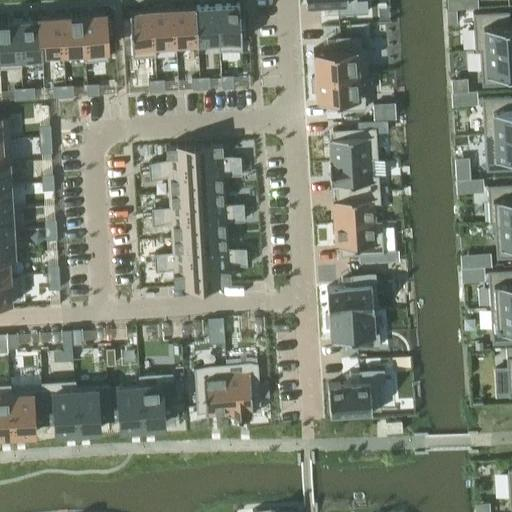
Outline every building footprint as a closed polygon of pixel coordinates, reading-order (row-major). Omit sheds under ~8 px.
[(305,0),(306,3),(323,2),(337,1),(338,12),(338,14),(368,11),(366,0),(305,0)] [(239,4),(216,5),(219,42),(218,42),(218,52),(242,50),(241,41),(242,41),(241,35),(245,34),(244,20),(240,21),(239,4)] [(196,6),(195,6),(197,43),(198,43),(218,42),(219,42),(216,5),(196,6)] [(195,6),(173,7),(175,45),(175,50),(198,48),(198,43),(197,43),(195,6)] [(173,7),(152,9),(154,46),(155,46),(175,45),(173,7)] [(448,9),(446,9),(447,22),(457,22),(456,8),(448,9)] [(131,10),(129,10),(131,48),(132,48),(132,57),(156,56),(155,46),(154,46),(152,9),(131,10)] [(71,14),(61,14),(63,51),(62,51),(62,56),(84,55),(85,55),(82,13),(81,13),(81,11),(80,11),(80,13),(71,13),(71,12),(70,12),(71,14)] [(92,12),(82,13),(85,55),(84,55),(84,60),(96,59),(107,58),(107,49),(105,11),(92,12)] [(501,11),(473,12),(475,49),(511,46),(511,22),(510,23),(502,23),(501,11)] [(61,14),(38,15),(38,18),(39,18),(41,53),(42,53),(62,51),(63,51),(61,14)] [(0,66),(22,65),(21,56),(20,56),(18,19),(8,19),(8,18),(7,18),(7,20),(0,19),(0,66)] [(38,18),(18,19),(20,56),(21,56),(43,54),(42,53),(41,53),(39,18),(38,18)] [(337,48),(313,49),(315,74),(363,71),(363,72),(368,71),(366,46),(362,46),(361,34),(336,36),(337,48)] [(511,46),(475,49),(475,50),(480,49),(482,84),(505,83),(506,83),(505,71),(511,70),(511,46)] [(315,76),(311,77),(312,91),(316,91),(316,99),(340,98),(340,110),(365,108),(363,72),(363,71),(315,74),(315,76)] [(233,74),(221,75),(221,87),(233,86),(233,74)] [(200,76),(191,77),(192,89),(201,88),(200,76)] [(209,76),(200,76),(201,88),(210,88),(209,76)] [(164,78),(156,79),(157,91),(165,90),(164,78)] [(156,79),(148,79),(149,91),(157,91),(156,79)] [(98,82),(86,83),(87,95),(99,94),(98,82)] [(63,84),(53,85),(54,97),(64,96),(63,84)] [(73,84),(63,84),(64,96),(74,96),(73,84)] [(34,86),(24,87),(25,99),(35,98),(34,86)] [(24,87),(14,87),(15,99),(25,99),(24,87)] [(464,90),(452,91),(452,103),(465,103),(464,90)] [(468,90),(469,104),(478,103),(477,90),(468,90)] [(511,107),(511,108),(510,93),(482,97),(484,133),(511,131),(511,107)] [(0,138),(10,138),(9,114),(0,114),(0,138)] [(333,137),(329,138),(330,160),(329,160),(329,162),(378,159),(376,131),(376,130),(388,129),(387,118),(359,119),(359,127),(333,129),(333,137)] [(50,124),(38,124),(39,137),(51,136),(50,124)] [(486,169),(511,167),(511,131),(484,133),(486,169)] [(51,136),(39,137),(40,152),(52,152),(51,136)] [(1,139),(0,138),(0,161),(9,161),(8,160),(2,160),(1,139)] [(211,143),(194,144),(195,168),(241,165),(240,155),(239,155),(240,156),(222,157),(222,154),(223,154),(223,153),(222,153),(221,143),(222,143),(212,143),(212,141),(211,141),(211,143)] [(150,161),(149,161),(150,170),(195,168),(194,144),(177,145),(176,143),(175,143),(175,145),(166,146),(166,147),(167,147),(167,161),(150,162),(150,161)] [(378,159),(329,162),(331,184),(336,184),(336,192),(379,189),(379,174),(386,174),(385,159),(378,159)] [(8,161),(0,161),(0,184),(9,184),(8,162),(8,161)] [(241,165),(195,168),(197,190),(224,189),(223,174),(241,173),(241,174),(241,165)] [(195,168),(150,170),(150,180),(151,180),(151,179),(168,178),(169,192),(197,190),(195,168)] [(470,168),(455,169),(455,179),(470,178),(470,168)] [(53,173),(41,174),(42,182),(53,181),(53,173)] [(483,177),(470,178),(471,191),(483,190),(483,177)] [(53,181),(42,182),(42,190),(54,189),(53,181)] [(511,183),(487,185),(488,196),(489,221),(511,219),(511,183)] [(9,184),(0,184),(0,206),(11,206),(9,184)] [(224,189),(197,190),(198,213),(244,210),(243,201),(242,201),(242,202),(225,203),(224,189)] [(337,200),(333,200),(334,223),(375,220),(374,204),(380,204),(379,189),(336,192),(337,200)] [(153,206),(152,206),(152,216),(198,213),(197,190),(169,192),(170,206),(153,207),(153,206)] [(11,206),(0,206),(0,229),(12,229),(11,206)] [(244,210),(198,213),(199,236),(227,234),(226,220),(243,219),(243,220),(244,220),(244,210)] [(198,213),(152,216),(153,225),(154,225),(154,224),(171,223),(172,237),(199,236),(198,213)] [(56,219),(44,219),(44,227),(56,227),(56,219)] [(511,219),(489,221),(489,222),(494,222),(494,225),(496,257),(511,255),(511,219)] [(375,220),(334,223),(335,247),(340,246),(340,255),(360,254),(360,262),(384,260),(383,250),(381,220),(375,220)] [(56,227),(44,227),(45,239),(57,238),(56,227)] [(12,229),(0,229),(0,252),(8,252),(8,253),(14,253),(12,229)] [(227,234),(199,236),(201,259),(246,256),(246,246),(245,246),(245,247),(228,248),(227,234)] [(155,252),(154,252),(155,261),(201,259),(199,236),(172,237),(173,252),(155,253),(155,252)] [(0,274),(9,274),(8,253),(8,252),(0,252),(0,274)] [(475,252),(461,253),(462,267),(464,267),(472,266),(476,266),(475,252)] [(246,256),(201,259),(202,282),(219,281),(220,283),(221,283),(220,281),(230,280),(230,279),(229,265),(246,264),(246,266),(247,266),(246,256)] [(201,259),(155,261),(156,271),(156,270),(174,269),(174,272),(173,272),(173,273),(174,273),(175,283),(174,283),(184,283),(184,285),(185,285),(185,283),(202,282),(201,259)] [(58,264),(47,265),(47,273),(59,272),(58,264)] [(462,267),(461,267),(462,280),(473,279),(472,266),(464,267),(462,267)] [(476,266),(472,266),(473,279),(473,281),(483,280),(482,266),(476,266)] [(511,268),(488,270),(490,306),(511,304),(511,268)] [(59,272),(47,273),(48,289),(60,288),(59,272)] [(351,285),(326,287),(328,312),(373,309),(373,310),(378,310),(375,272),(350,273),(351,285)] [(9,274),(0,274),(0,299),(10,299),(20,298),(18,274),(9,274)] [(511,304),(490,306),(491,326),(492,342),(511,341),(511,304)] [(329,314),(325,315),(326,329),(330,328),(331,337),(354,335),(355,347),(380,346),(379,332),(374,332),(373,310),(373,309),(328,312),(328,313),(329,313),(329,314)] [(264,316),(242,317),(243,337),(265,336),(264,316)] [(223,319),(207,320),(208,331),(224,331),(223,319)] [(202,320),(180,321),(181,341),(203,340),(202,320)] [(180,321),(158,322),(159,342),(181,341),(180,321)] [(126,324),(104,326),(105,346),(127,344),(126,324)] [(104,326),(82,327),(83,347),(105,346),(104,326)] [(61,328),(39,329),(40,349),(62,348),(61,328)] [(63,343),(72,343),(72,328),(62,329),(63,343)] [(81,328),(72,328),(72,343),(81,343),(81,328)] [(39,329),(17,331),(18,351),(40,349),(39,329)] [(224,331),(208,331),(209,342),(225,341),(224,331)] [(17,347),(16,332),(7,332),(7,347),(17,347)] [(107,364),(115,363),(114,347),(106,347),(107,364)] [(259,364),(226,366),(229,417),(253,416),(253,411),(262,410),(261,396),(270,396),(269,380),(260,381),(259,364)] [(226,366),(194,367),(197,414),(205,413),(206,418),(228,416),(228,417),(229,417),(226,366)] [(360,381),(328,383),(330,412),(345,411),(345,415),(359,414),(359,410),(371,410),(371,409),(381,409),(379,382),(385,381),(384,368),(359,369),(360,381)] [(172,371),(138,373),(139,383),(140,383),(142,426),(163,425),(163,413),(175,412),(172,371)] [(75,377),(41,379),(41,384),(42,384),(44,420),(55,419),(56,431),(77,430),(75,382),(76,382),(75,377)] [(76,382),(75,382),(77,430),(99,428),(98,417),(109,416),(107,385),(108,385),(108,380),(76,382)] [(0,434),(2,434),(13,434),(10,386),(11,386),(10,381),(0,381),(0,434)] [(108,385),(107,385),(109,416),(120,415),(121,427),(123,427),(142,426),(140,383),(139,383),(120,384),(118,384),(108,385)] [(11,386),(10,386),(13,434),(34,432),(33,421),(44,420),(42,384),(41,384),(11,386)] [(401,420),(385,421),(386,431),(402,430),(401,420)]
